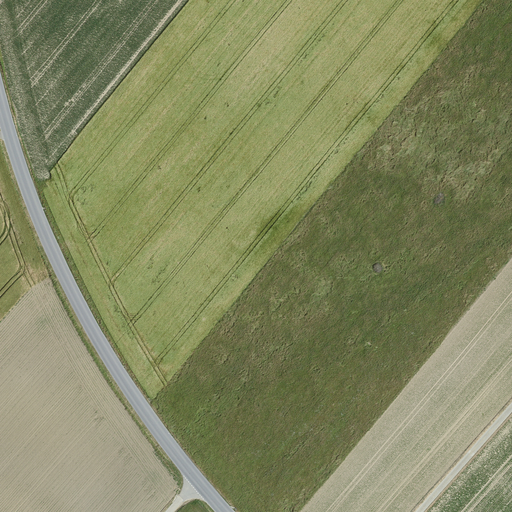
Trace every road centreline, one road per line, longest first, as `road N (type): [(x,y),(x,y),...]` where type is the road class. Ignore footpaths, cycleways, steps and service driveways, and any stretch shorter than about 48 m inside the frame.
road 1 (tertiary): [(225,511),(135,399),(81,309),(32,201),(0,98)]
road 2 (track): [(511,406),(418,511)]
